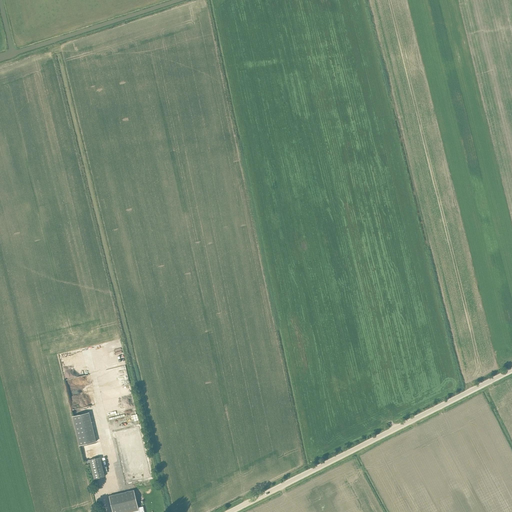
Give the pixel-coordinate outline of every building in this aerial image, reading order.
[(122,372),(125,385),(130,384),(126,366),(123,367),(124,370),(120,371),(120,372),(122,372)] [(89,412),(72,416),(79,446),(96,441),(89,412)] [(143,425),(115,432),(128,486),(157,479),(143,425)] [(89,460),(94,479),(105,477),(100,457),(89,460)] [(139,511),(139,510),(138,510),(134,490),(109,496),(112,511),(130,511),(135,511),(139,511)]
